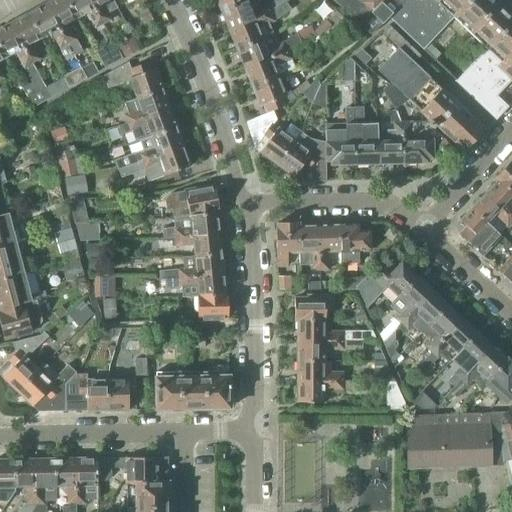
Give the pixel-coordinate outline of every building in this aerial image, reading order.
[(65,0),(53,0),(44,5),(73,57),(81,53),(79,50),(80,49),(66,24),(76,19),(65,0)] [(89,0),(65,0),(76,19),(86,13),(94,29),(102,24),(89,0)] [(89,0),(102,24),(110,20),(102,4),(109,0),(89,0)] [(215,0),(220,11),(247,0),(215,0)] [(247,0),(220,11),(229,31),(272,13),(285,3),(288,0),(274,0),(267,6),(266,6),(260,9),(255,0),(247,0)] [(332,0),(360,26),(384,0),(332,0)] [(384,0),(360,26),(370,36),(388,17),(404,0),(384,0)] [(437,0),(436,2),(453,18),(470,0),(437,0)] [(474,30),(490,45),(511,21),(511,17),(493,0),(470,0),(453,18),(470,34),(474,30)] [(229,31),(236,50),(261,40),(257,29),(273,22),(290,11),(290,10),(285,3),(272,13),(229,31)] [(44,5),(27,14),(40,38),(50,33),(64,58),(65,58),(66,60),(73,57),(44,5)] [(147,11),(146,11),(139,15),(144,23),(152,19),(147,11)] [(27,14),(9,24),(31,64),(39,59),(31,44),(40,38),(27,14)] [(486,49),(476,58),(491,73),(498,66),(511,79),(511,21),(490,45),(486,49)] [(9,24),(0,29),(0,49),(5,58),(15,53),(31,83),(21,89),(26,98),(27,97),(44,88),(31,64),(9,24)] [(419,56),(403,41),(387,25),(381,32),(413,62),(419,56)] [(236,50),(244,68),(286,52),(300,40),(296,35),(282,44),(277,46),(272,35),(261,40),(236,50)] [(133,38),(115,48),(122,59),(140,49),(133,38)] [(244,68),(252,87),(277,77),(294,70),(289,60),(305,47),(300,40),(286,52),(244,68)] [(122,59),(115,48),(113,44),(95,53),(103,69),(122,59)] [(430,121),(428,123),(427,124),(434,131),(445,141),(449,137),(463,152),(484,131),(398,49),(377,71),(390,83),(400,92),(430,121)] [(476,58),(466,69),(489,90),(491,88),(494,90),(496,87),(500,91),(511,79),(498,66),(491,73),(476,58)] [(349,59),(348,61),(342,66),(341,82),(353,81),(353,63),(354,63),(349,59)] [(130,81),(136,99),(162,89),(155,70),(151,71),(148,63),(130,70),(128,63),(103,76),(107,89),(130,81)] [(80,69),(63,78),(69,88),(86,79),(80,69)] [(489,90),(466,69),(455,81),(495,119),(506,107),(495,96),(500,91),(496,87),(494,90),(491,88),(489,90)] [(264,106),(267,113),(271,112),(285,106),(294,99),(289,94),(285,96),(277,77),(252,87),(260,107),(264,106)] [(63,78),(45,88),(51,98),(69,88),(63,78)] [(325,107),(325,80),(325,79),(322,82),(319,85),(317,87),(311,103),(325,107)] [(294,99),(301,93),(309,86),(305,81),(289,94),(294,99)] [(309,86),(301,93),(310,104),(311,103),(317,87),(319,85),(316,81),(309,86)] [(390,83),(382,91),(388,101),(400,92),(390,83)] [(45,88),(44,88),(27,97),(33,108),(51,98),(45,88)] [(123,116),(126,124),(169,108),(162,89),(136,99),(140,110),(123,116)] [(33,108),(27,97),(26,98),(12,106),(18,116),(33,108)] [(353,109),(355,165),(378,164),(378,130),(377,116),(362,116),(361,107),(353,108),(353,109)] [(146,126),(150,137),(176,128),(169,108),(126,124),(121,126),(106,131),(97,133),(99,141),(120,134),(121,135),(146,126)] [(324,131),(325,144),(325,162),(330,161),(330,166),(355,165),(353,109),(344,109),(344,130),(324,131)] [(253,149),(276,165),(299,133),(290,126),(284,134),(272,125),(275,120),(271,112),(267,113),(246,122),(253,148),(253,149)] [(393,130),(378,130),(378,164),(401,164),(400,123),(399,123),(395,112),(386,114),(389,124),(393,123),(393,130)] [(103,120),(106,131),(121,126),(117,115),(103,120)] [(425,122),(400,123),(401,164),(427,163),(427,159),(431,159),(431,157),(459,156),(445,141),(434,131),(427,124),(428,123),(425,122)] [(114,161),(117,171),(140,162),(182,146),(176,128),(150,137),(138,141),(142,151),(114,161)] [(299,133),(276,165),(299,182),(325,182),(325,162),(325,144),(309,140),(300,133),(299,133)] [(140,162),(117,171),(120,179),(132,174),(134,180),(145,176),(148,182),(190,167),(182,146),(140,162)] [(511,164),(509,162),(495,177),(511,192),(511,164)] [(74,163),(59,167),(58,167),(61,179),(77,175),(74,163)] [(22,170),(24,176),(35,173),(32,166),(22,170)] [(39,173),(40,175),(38,175),(43,191),(44,191),(48,203),(61,200),(53,169),(39,173)] [(66,196),(86,193),(83,175),(63,179),(66,196)] [(498,181),(485,195),(511,220),(511,205),(507,200),(511,194),(511,192),(495,177),(498,181)] [(184,193),(189,217),(217,214),(218,213),(214,187),(184,193)] [(511,220),(485,195),(471,209),(486,223),(492,216),(506,230),(507,229),(511,223),(511,220)] [(75,225),(87,224),(81,200),(69,201),(75,225)] [(69,228),(64,208),(54,210),(60,230),(69,228)] [(500,236),(486,223),(471,209),(460,221),(466,227),(459,236),(481,257),(500,236)] [(0,215),(0,247),(15,244),(7,214),(6,214),(0,215)] [(162,239),(173,239),(219,234),(217,214),(189,217),(173,219),(174,228),(161,230),(162,239)] [(75,225),(79,241),(98,240),(97,223),(87,224),(75,225)] [(286,255),(298,254),(297,223),(276,224),(277,229),(275,229),(276,267),(286,267),(286,255)] [(297,223),(298,254),(298,265),(310,265),(310,271),(311,271),(312,275),(314,279),(319,279),(319,271),(317,226),(298,227),(298,223),(297,223)] [(359,224),(337,225),(340,252),(340,264),(359,264),(358,252),(369,251),(368,231),(359,231),(359,224)] [(337,225),(317,226),(319,271),(327,271),(327,253),(340,252),(337,225)] [(193,245),(194,257),(221,254),(219,234),(173,239),(174,247),(193,245)] [(25,241),(27,250),(44,246),(41,237),(25,241)] [(0,247),(0,279),(23,274),(15,244),(0,247)] [(159,281),(164,280),(223,274),(221,254),(194,257),(180,258),(181,270),(158,272),(159,281)] [(511,257),(498,272),(511,285),(511,257)] [(78,260),(60,265),(65,282),(69,281),(70,284),(81,279),(80,277),(83,276),(78,260)] [(386,286),(398,298),(417,278),(401,263),(393,272),(387,265),(373,280),(383,289),(386,286)] [(0,312),(27,305),(35,301),(39,300),(37,293),(28,295),(23,274),(0,279),(0,312)] [(181,297),(197,296),(225,294),(223,274),(164,280),(164,287),(179,286),(179,287),(180,287),(181,297)] [(390,307),(398,314),(386,327),(378,334),(383,343),(394,332),(400,325),(431,292),(417,278),(398,298),(390,307)] [(341,279),(341,290),(356,291),(356,287),(365,279),(341,279)] [(319,291),(319,282),(307,282),(307,291),(319,291)] [(328,291),(327,282),(319,282),(319,291),(328,291)] [(357,289),(366,297),(371,291),(362,283),(357,289)] [(412,325),(421,333),(446,306),(431,292),(400,325),(405,330),(406,329),(407,330),(412,325)] [(225,294),(197,296),(197,322),(227,321),(227,294),(225,294)] [(294,321),(297,321),(325,321),(325,313),(333,313),(333,304),(333,295),(306,295),(306,299),(294,299),(294,321)] [(115,309),(115,299),(100,299),(100,310),(115,309)] [(27,305),(0,312),(0,327),(3,340),(30,333),(29,330),(37,328),(40,322),(37,309),(38,309),(37,307),(40,306),(39,302),(36,303),(35,301),(27,305)] [(417,354),(423,360),(462,320),(446,306),(421,333),(429,341),(417,354)] [(179,322),(179,312),(179,308),(156,308),(156,322),(179,322)] [(448,363),(451,360),(458,353),(476,333),(462,320),(423,360),(419,365),(425,371),(439,355),(448,363)] [(297,341),(360,341),(376,341),(372,333),(325,333),(325,321),(297,321),(297,341)] [(383,343),(392,363),(399,355),(394,351),(394,332),(383,343)] [(12,343),(15,353),(0,368),(0,376),(17,393),(38,371),(25,359),(47,337),(43,333),(40,336),(12,343)] [(441,388),(448,393),(491,347),(476,333),(458,353),(451,360),(459,368),(441,388)] [(191,334),(191,336),(191,351),(205,351),(205,334),(191,334)] [(297,341),(297,361),(325,362),(325,350),(360,350),(360,341),(297,341)] [(491,347),(448,393),(433,408),(440,414),(479,373),(487,381),(508,358),(506,361),(491,347)] [(511,362),(508,358),(487,381),(484,384),(507,405),(511,399),(511,362)] [(133,360),(134,376),(146,376),(146,374),(145,361),(145,359),(133,360)] [(297,361),(297,382),(342,382),(342,374),(324,373),(325,362),(297,361)] [(374,370),(389,370),(385,362),(374,361),(374,370)] [(393,365),(399,378),(404,374),(400,366),(399,366),(397,364),(393,365)] [(38,371),(17,393),(32,407),(37,412),(64,412),(64,386),(75,374),(67,366),(56,377),(57,378),(51,384),(38,371)] [(213,377),(192,378),(192,410),(229,409),(229,377),(228,377),(228,366),(216,366),(213,372),(213,377)] [(192,410),(192,378),(155,378),(155,410),(192,410)] [(135,380),(106,381),(107,411),(128,411),(127,395),(135,395),(135,380)] [(107,411),(106,381),(78,381),(78,396),(86,395),(86,412),(107,411)] [(356,382),(342,382),(297,382),(297,403),(306,403),(306,404),(315,404),(315,403),(324,403),(324,390),(356,391),(356,382)] [(394,382),(384,382),(386,410),(406,410),(394,382)] [(500,413),(488,414),(488,424),(500,423),(500,413)] [(488,414),(437,415),(408,416),(409,426),(405,426),(407,469),(490,466),(501,466),(500,423),(488,424),(488,414)] [(511,461),(511,423),(501,427),(511,462),(511,461)] [(126,484),(135,484),(156,484),(156,458),(126,459),(126,468),(126,484)] [(167,511),(167,487),(167,458),(156,458),(156,484),(135,484),(136,507),(130,507),(130,511),(167,511)] [(75,459),(55,460),(55,487),(67,487),(67,504),(75,504),(75,459)] [(97,482),(96,459),(75,459),(75,504),(84,504),(84,499),(97,499),(97,486),(97,482)] [(126,459),(111,459),(96,459),(97,482),(105,482),(111,476),(111,468),(126,468),(126,459)] [(0,487),(15,488),(15,461),(0,460),(0,487)] [(17,511),(31,511),(35,506),(35,460),(15,461),(15,488),(26,487),(27,503),(24,503),(17,511)] [(35,506),(31,511),(43,511),(44,500),(55,500),(55,487),(55,460),(35,460),(35,506)]
